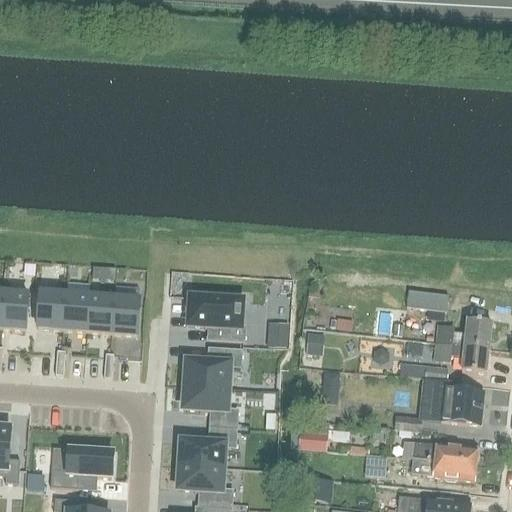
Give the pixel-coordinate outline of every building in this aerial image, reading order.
[(447,315),(448,307),(448,299),(408,295),(406,311),(447,315)] [(3,296),(0,332),(25,334),(28,298),(3,296)] [(40,296),(37,332),(63,334),(65,298),(40,296)] [(65,298),(63,334),(87,336),(90,300),(65,298)] [(90,300),(87,336),(111,338),(114,302),(90,300)] [(190,302),(188,330),(205,331),(204,333),(216,334),(216,344),(244,346),(245,331),(241,331),(242,305),(238,305),(238,301),(222,300),(221,304),(190,302)] [(114,302),(111,338),(137,340),(139,304),(114,302)] [(351,335),(352,324),(337,322),(336,333),(351,335)] [(489,352),(492,327),(467,324),(466,336),(453,334),(453,331),(439,329),(436,347),(437,347),(489,352)] [(268,326),(266,349),(286,350),(288,327),(268,326)] [(402,341),(403,329),(394,328),(393,340),(402,341)] [(323,338),(308,337),(306,357),(322,358),(323,338)] [(486,378),(489,352),(437,347),(435,364),(449,366),(450,358),(463,359),(461,375),(486,378)] [(57,354),(56,366),(64,367),(65,355),(57,354)] [(186,365),(185,389),(229,392),(230,371),(240,371),(241,355),(215,354),(214,365),(202,364),(202,366),(186,365)] [(106,358),(105,370),(113,370),(114,359),(106,358)] [(56,366),(55,378),(63,379),(64,367),(56,366)] [(424,381),(425,370),(400,367),(399,379),(423,382),(424,383),(424,381)] [(447,384),(448,372),(425,369),(425,370),(424,381),(447,384)] [(105,370),(104,382),(112,382),(113,370),(105,370)] [(339,378),(324,376),(323,392),(330,392),(338,385),(339,378)] [(461,387),(445,385),(441,425),(480,429),(484,397),(460,395),(461,387)] [(185,389),(183,413),(199,414),(199,417),(211,417),(210,429),(236,431),(237,415),(227,414),(229,392),(185,389)] [(395,420),(394,434),(419,435),(420,421),(395,420)] [(8,464),(10,432),(0,431),(0,475),(6,476),(5,488),(19,489),(20,465),(8,464)] [(181,445),(179,469),(223,472),(225,450),(235,451),(236,435),(210,433),(209,445),(197,444),(197,446),(181,445)] [(326,455),(327,440),(327,438),(301,436),(299,436),(298,453),(326,455)] [(414,462),(476,469),(478,453),(416,446),(414,462)] [(369,449),(347,447),(347,457),(366,459),(368,459),(369,449)] [(111,482),(113,456),(53,452),(51,492),(79,494),(79,480),(111,482)] [(387,460),(366,459),(364,480),(385,481),(387,460)] [(474,485),(476,469),(414,462),(412,479),(474,485)] [(179,469),(178,493),(194,494),(194,497),(206,497),(205,509),(231,511),(232,495),(222,494),(223,472),(179,469)] [(27,480),(26,495),(42,496),(43,481),(27,480)] [(307,504),(319,505),(321,485),(309,484),(307,504)] [(397,511),(471,511),(472,508),(458,507),(458,504),(441,503),(441,505),(399,501),(397,511)]
